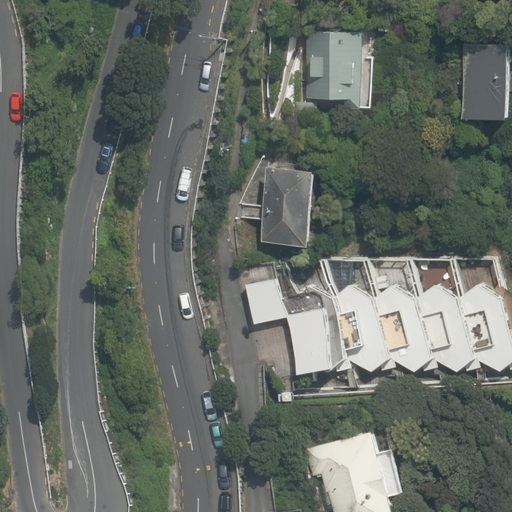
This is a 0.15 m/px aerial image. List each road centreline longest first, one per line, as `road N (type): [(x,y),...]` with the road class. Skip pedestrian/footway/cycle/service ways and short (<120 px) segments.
road 1 (tertiary): [(207,0),(160,226),(161,295),(197,450),(199,511)]
road 2 (tertiary): [(100,511),(76,334),(76,258),(134,0)]
road 3 (tertiary): [(0,18),(9,116),(7,335),(34,511)]
